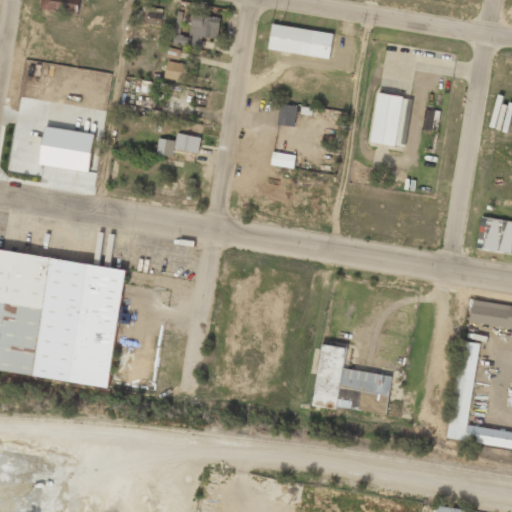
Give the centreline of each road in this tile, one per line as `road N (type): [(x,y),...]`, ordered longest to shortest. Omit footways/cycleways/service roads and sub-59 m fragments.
road 1 (residential): [(511,280),(0,196)]
road 2 (residential): [(436,385),(491,0)]
road 3 (residential): [(191,381),(252,0)]
road 4 (residential): [(511,38),(282,0)]
